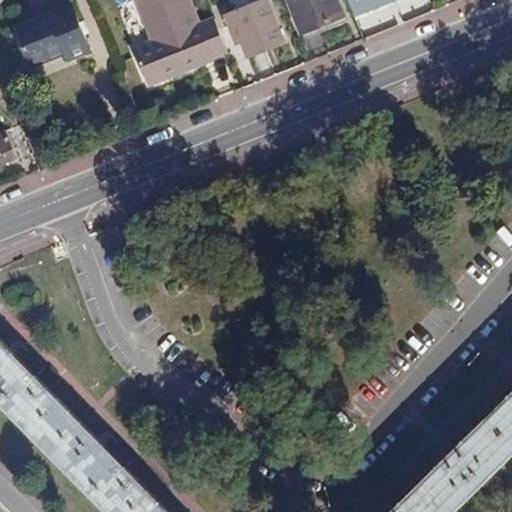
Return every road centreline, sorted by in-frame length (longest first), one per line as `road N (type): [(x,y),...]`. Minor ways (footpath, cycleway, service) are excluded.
road 1 (unclassified): [(61,199),(94,290),(132,359),(299,482),(368,437),(511,279)]
road 2 (residential): [(61,199),(511,17)]
